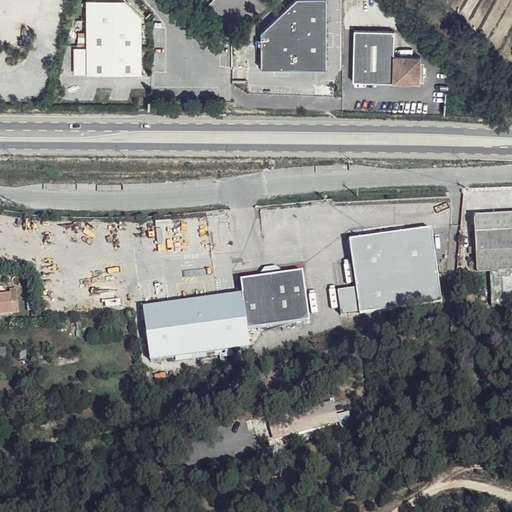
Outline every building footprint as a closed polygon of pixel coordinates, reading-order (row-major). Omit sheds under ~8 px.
[(289,12),(262,35),(262,51),(262,71),(327,69),(327,0),(309,0),(295,16),(289,12)] [(126,1),(96,1),(87,1),(87,49),(87,64),(98,75),(142,75),(142,17),(126,1)] [(395,32),(355,30),(354,82),(420,84),(421,58),(394,57),(395,32)] [(87,64),(87,49),(77,49),(77,74),(98,75),(87,64)] [(489,270),(511,269),(511,214),(475,216),(477,271),(489,270)] [(432,230),(350,241),(357,290),(337,293),(340,317),(442,302),(432,230)] [(511,304),(511,269),(489,270),(490,306),(511,304)] [(143,307),(150,361),(250,347),(248,330),(310,321),(303,271),(241,280),(243,293),(143,307)] [(0,314),(13,313),(12,306),(15,306),(15,300),(11,300),(10,294),(0,295),(0,314)] [(274,439),(337,422),(332,404),(269,420),(274,439)] [(339,421),(351,417),(349,411),(338,414),(339,421)]
